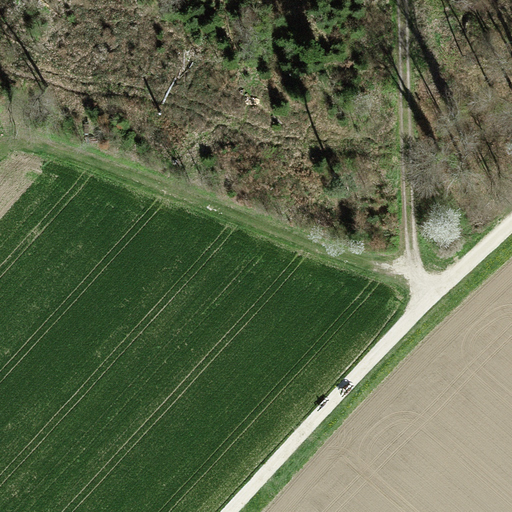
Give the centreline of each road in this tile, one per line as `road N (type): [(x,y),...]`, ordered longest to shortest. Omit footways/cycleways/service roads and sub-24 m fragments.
road 1 (track): [(400,0),(416,309)]
road 2 (track): [(416,309),(229,511)]
road 3 (track): [(511,224),(416,309)]
